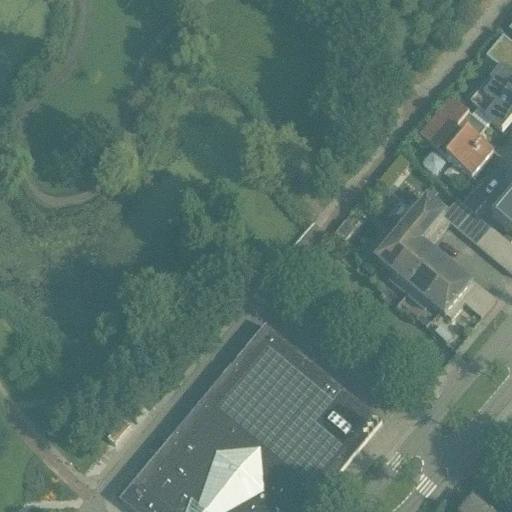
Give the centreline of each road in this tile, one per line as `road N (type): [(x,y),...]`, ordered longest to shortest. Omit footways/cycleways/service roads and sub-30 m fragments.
road 1 (residential): [(497,341),(361,511)]
road 2 (residential): [(404,511),(511,388)]
